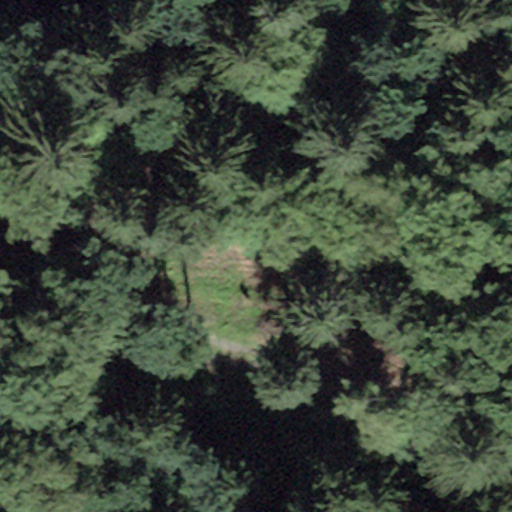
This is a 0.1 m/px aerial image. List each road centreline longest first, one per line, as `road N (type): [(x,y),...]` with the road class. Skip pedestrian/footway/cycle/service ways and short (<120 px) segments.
road 1 (track): [(56,232),(107,285),(220,352),(294,354),(368,375),(429,419),(511,427)]
road 2 (track): [(0,220),(34,234),(56,232),(62,222),(55,201),(0,150)]
